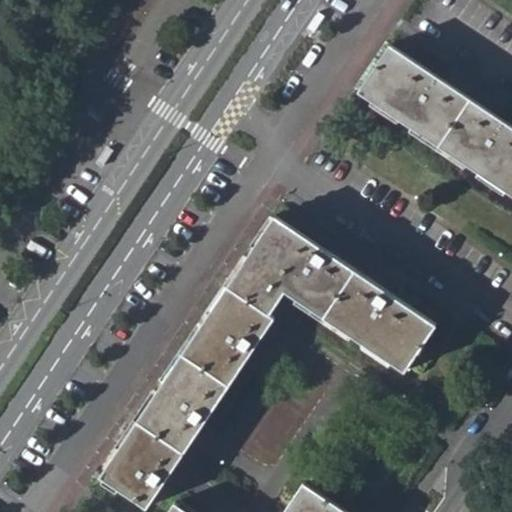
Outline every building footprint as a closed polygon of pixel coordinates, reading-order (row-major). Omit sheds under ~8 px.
[(323,13),(319,10),(307,27),(316,33),(327,16),(323,13)] [(511,123),(391,40),(359,87),(369,94),(477,167),(511,191),(511,123)] [(100,163),(104,166),(116,150),(108,144),(96,160),(100,163)] [(276,213),(101,475),(153,509),(279,318),(275,315),(291,292),(406,369),(438,321),(276,213)] [(357,511),(310,480),(288,511),(357,511)] [(198,511),(182,501),(174,511),(198,511)]
